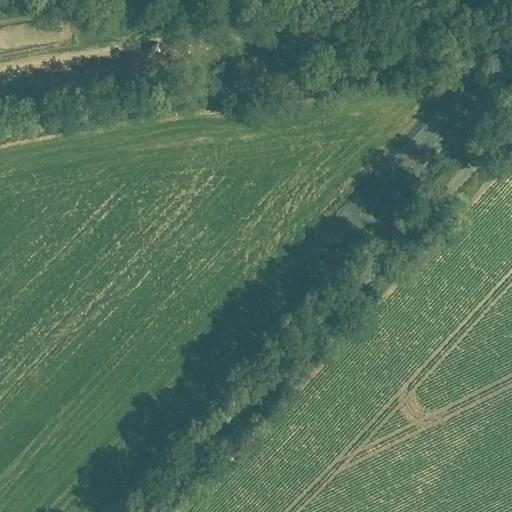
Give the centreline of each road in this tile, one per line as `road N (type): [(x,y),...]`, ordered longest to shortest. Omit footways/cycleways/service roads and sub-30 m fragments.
road 1 (residential): [(144,511),(511,127)]
road 2 (residential): [(0,134),(511,30)]
